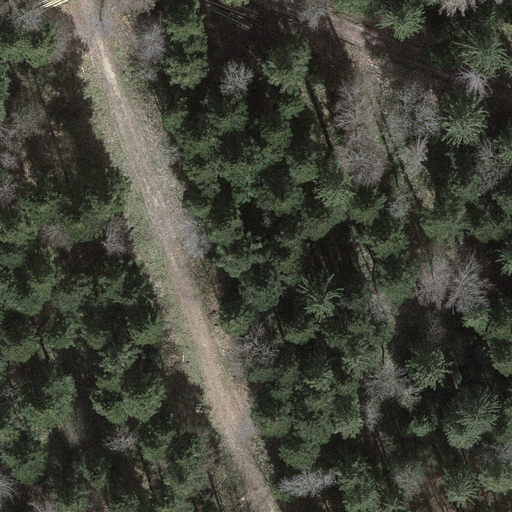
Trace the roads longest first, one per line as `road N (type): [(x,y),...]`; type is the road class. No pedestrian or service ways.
road 1 (track): [(77,0),(145,263),(232,511)]
road 2 (track): [(326,0),(511,79)]
